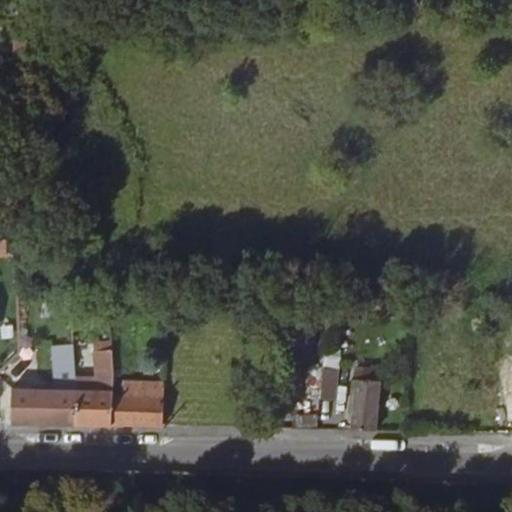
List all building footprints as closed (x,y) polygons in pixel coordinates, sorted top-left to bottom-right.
[(32,55),(21,55),(20,82),(30,83),(32,55)] [(40,289),(24,289),(22,289),(22,349),(41,349),(40,289)] [(65,315),(64,292),(44,293),(45,316),(65,315)] [(411,309),(412,298),(373,297),(373,308),(411,309)] [(511,300),(497,300),(496,317),(511,317),(511,300)] [(78,423),(114,424),(115,393),(114,362),(113,341),(100,342),(100,348),(97,348),(98,387),(76,386),(78,423)] [(74,344),(52,344),(52,376),(75,376),(74,344)] [(167,376),(168,351),(158,351),(157,375),(167,376)] [(131,362),(114,362),(115,393),(131,394),(131,381),(131,362)] [(339,365),(325,365),(323,385),(321,398),(335,399),(339,365)] [(353,428),(379,428),(384,367),(358,366),(353,428)] [(114,424),(165,424),(167,383),(131,381),(131,394),(115,393),(114,424)] [(321,398),(323,385),(311,384),(308,410),(320,410),(321,398)] [(78,423),(76,386),(14,386),(14,421),(78,423)] [(320,410),(308,410),(295,409),(294,427),(319,428),(320,410)]
